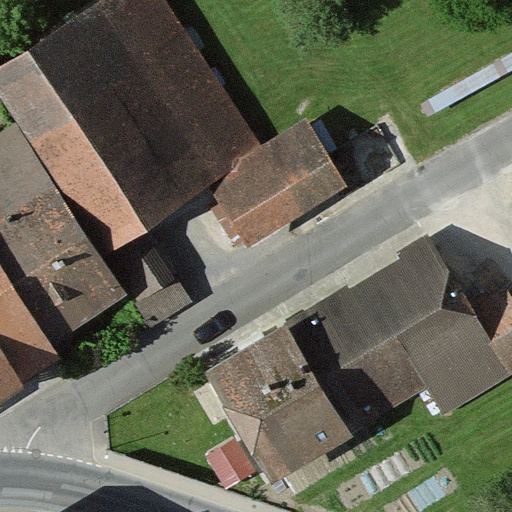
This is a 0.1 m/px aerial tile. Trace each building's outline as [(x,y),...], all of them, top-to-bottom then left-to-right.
[(119,0),(0,78),(0,97),(17,126),(103,253),(204,197),(271,157),(165,0),(119,0)] [(17,126),(0,136),(0,259),(48,338),(126,290),(103,253),(17,126)] [(312,133),(271,157),(204,197),(242,261),(350,197),(312,133)] [(436,253),(211,386),(279,499),(363,449),(357,438),(425,398),(443,428),(511,387),(511,290),(508,283),(468,307),(436,253)] [(0,403),(22,390),(15,379),(58,353),(48,338),(0,259),(0,403)]
